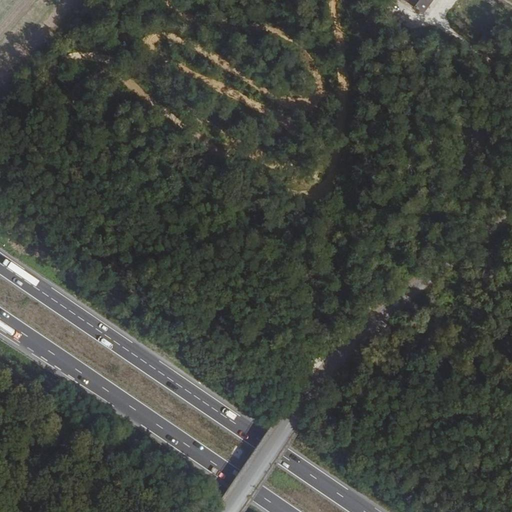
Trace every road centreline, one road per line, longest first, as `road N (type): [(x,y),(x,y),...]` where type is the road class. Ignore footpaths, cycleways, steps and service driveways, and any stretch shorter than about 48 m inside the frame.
road 1 (motorway): [(363,511),(0,265)]
road 2 (unclassified): [(228,511),(344,352),(426,279),(511,221)]
road 3 (motorway): [(0,320),(283,511)]
